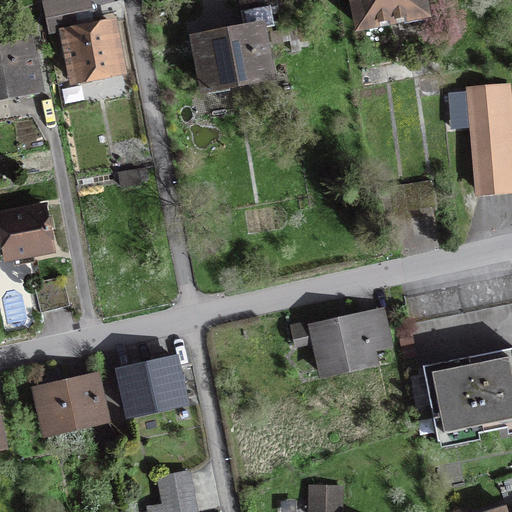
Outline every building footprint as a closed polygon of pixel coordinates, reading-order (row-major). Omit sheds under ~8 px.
[(47,0),(42,2),(48,31),(75,26),(69,0),(47,0)] [(421,0),(354,0),(360,27),(424,14),(421,0)] [(195,39),(205,89),(270,77),(260,28),(273,26),(269,7),(242,12),(245,30),(195,39)] [(64,33),(73,81),(121,72),(112,23),(64,33)] [(36,43),(0,49),(0,95),(18,92),(19,97),(38,93),(34,67),(40,66),(36,43)] [(479,191),(509,188),(505,140),(511,138),(511,107),(510,88),(471,92),(479,191)] [(118,172),(121,186),(141,183),(138,169),(118,172)] [(430,180),(375,188),(380,216),(435,207),(430,180)] [(53,249),(45,206),(0,214),(0,229),(5,258),(53,249)] [(511,302),(511,274),(404,296),(409,323),(511,302)] [(41,313),(70,306),(62,277),(33,284),(41,313)] [(291,327),(295,344),(315,340),(322,374),(374,363),(371,348),(389,344),(382,314),(364,318),(364,315),(312,327),(311,322),(291,327)] [(511,347),(423,366),(438,442),(511,426),(511,347)] [(119,371),(128,412),(184,400),(175,358),(119,371)] [(93,376),(38,388),(48,430),(103,418),(93,376)] [(149,508),(149,511),(195,511),(188,471),(159,477),(164,505),(149,508)] [(311,486),(310,511),(340,511),(341,487),(311,486)]
